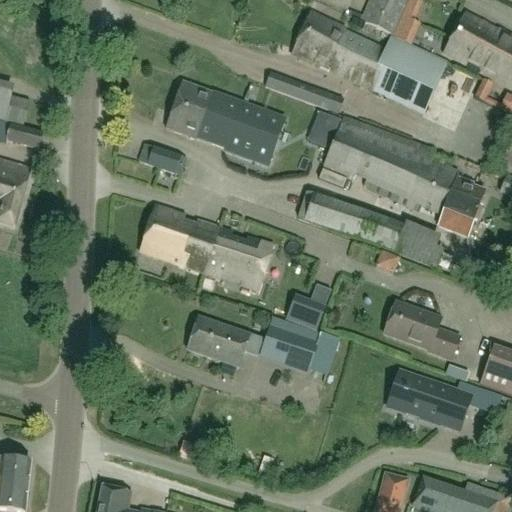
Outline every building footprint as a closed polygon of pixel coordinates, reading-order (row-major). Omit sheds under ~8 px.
[(400,18),(407,0),(370,0),(360,24),(392,37),(400,18)] [(345,31),(311,15),(291,57),(319,70),(320,68),(369,91),(424,116),(446,65),(409,49),(391,41),(387,50),(345,30),(345,31)] [(511,93),(511,39),(500,33),(496,33),(464,15),(443,55),(466,68),(469,63),(483,71),(481,78),(511,94),(511,93)] [(400,18),(392,37),(390,40),(391,41),(409,49),(419,26),(414,24),(400,18)] [(337,116),(342,102),(270,75),(264,88),(337,116)] [(241,106),(182,85),(165,132),(195,142),(196,140),(209,145),(209,147),(225,153),(241,106)] [(267,168),(284,122),(241,106),(225,153),(267,168)] [(457,180),(459,176),(450,173),(453,164),(433,157),(434,153),(334,116),(327,135),(336,138),(324,170),(351,181),(355,177),(366,182),(364,190),(419,213),(421,209),(441,218),(436,229),(467,241),(485,193),(472,189),(473,186),(457,180)] [(6,143),(9,127),(0,125),(0,146),(6,148),(6,143)] [(9,127),(6,143),(38,152),(42,136),(9,127)] [(111,174),(130,176),(133,144),(114,142),(111,174)] [(144,146),(138,164),(180,178),(186,160),(144,146)] [(511,149),(503,171),(511,175),(511,149)] [(0,225),(14,230),(29,171),(0,162),(0,225)] [(224,195),(286,216),(292,196),(231,176),(224,195)] [(511,179),(506,177),(498,195),(511,201),(511,179)] [(306,195),(297,221),(394,255),(393,256),(435,273),(437,268),(447,272),(452,260),(442,256),(444,252),(436,249),(440,239),(404,224),(403,229),(306,195)] [(195,228),(183,224),(185,218),(154,208),(139,254),(202,276),(217,230),(196,224),(195,228)] [(232,235),(217,230),(202,276),(219,281),(221,275),(242,282),(240,287),(258,293),(273,248),(247,240),(243,244),(233,240),(232,235)] [(325,311),(306,303),(300,318),(292,316),(289,323),(316,334),(325,311)] [(450,363),(459,340),(437,331),(441,321),(396,304),(384,336),(426,352),(426,354),(450,363)] [(238,370),(249,337),(198,320),(187,352),(238,370)] [(308,369),(316,345),(271,330),(263,354),(308,369)] [(511,399),(511,354),(493,348),(479,389),(511,399)] [(470,374),(448,367),(445,377),(466,384),(470,374)] [(399,374),(387,409),(439,427),(459,434),(462,427),(471,399),(399,374)] [(182,446),(176,460),(188,465),(194,450),(182,446)] [(0,511),(24,511),(31,466),(1,462),(0,461),(0,511)] [(402,511),(403,510),(399,509),(405,484),(385,479),(376,511),(402,511)] [(506,511),(507,508),(423,479),(413,507),(428,511),(506,511)] [(101,488),(96,511),(143,511),(140,511),(139,511),(127,511),(131,494),(101,488)]
